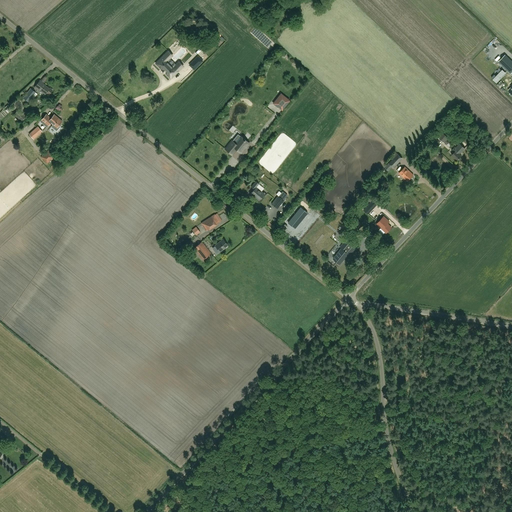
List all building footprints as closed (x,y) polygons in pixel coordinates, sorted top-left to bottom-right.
[(160,62),(157,66),(160,69),(160,70),(163,73),(163,72),(167,75),(169,73),(171,76),(181,66),(177,62),(173,66),(173,67),(172,68),(164,60),(166,59),(166,60),(171,55),(166,51),(158,60),(160,62)] [(511,61),(505,55),(499,61),(510,73),(511,71),(511,61)] [(197,57),(193,61),(198,65),(202,61),(197,57)] [(494,74),(491,77),(496,82),(506,73),(502,70),(496,76),(494,74)] [(40,80),(34,87),(38,90),(38,89),(45,94),(47,92),(48,94),(50,94),(52,90),(52,89),(51,88),(49,88),(43,83),(40,80)] [(28,101),(35,92),(31,88),(23,97),(28,101)] [(282,110),(287,103),(289,100),(281,94),(273,103),(279,108),(279,107),(282,110)] [(23,114),(18,109),(13,114),(22,122),(28,114),(25,111),(23,114)] [(46,114),(40,122),(46,127),(50,122),(53,125),(51,126),(51,127),(52,126),(56,130),(60,126),(61,126),(59,125),(62,121),(54,114),(51,118),(46,114)] [(34,139),(42,131),(37,127),(29,134),(34,139)] [(444,143),(449,138),(442,131),(437,137),(444,143)] [(225,149),(232,155),(236,149),(241,153),(245,149),(246,147),(246,148),(249,143),(241,136),(235,143),(232,141),(225,149)] [(460,144),(456,148),(455,146),(452,150),(454,152),(451,155),(457,160),(461,155),(460,154),(465,148),(460,144)] [(41,157),(47,163),(54,157),(48,151),(47,152),(48,153),(44,157),(42,156),(41,157)] [(394,168),(399,162),(395,157),(389,163),(394,168)] [(407,181),(413,175),(405,167),(399,173),(407,181)] [(250,194),(253,196),(259,200),(264,194),(256,187),(258,184),(256,181),(251,187),(254,189),(250,194)] [(278,196),(272,204),(277,208),(284,201),(283,200),(286,197),(281,193),(278,196)] [(368,203),(363,209),(366,212),(368,214),(373,208),(368,203)] [(301,207),(288,223),(294,228),(300,221),(307,212),(301,207)] [(389,222),(384,216),(377,224),(386,233),(391,227),(387,224),(389,222)] [(209,229),(204,221),(201,223),(206,231),(209,229)] [(358,245),(348,237),(350,238),(346,243),(344,242),(340,247),(342,248),(333,259),(340,264),(349,254),(350,255),(353,251),(358,245)] [(220,252),(228,245),(223,239),(215,246),(220,252)] [(203,260),(211,253),(201,242),(193,248),(203,260)]
